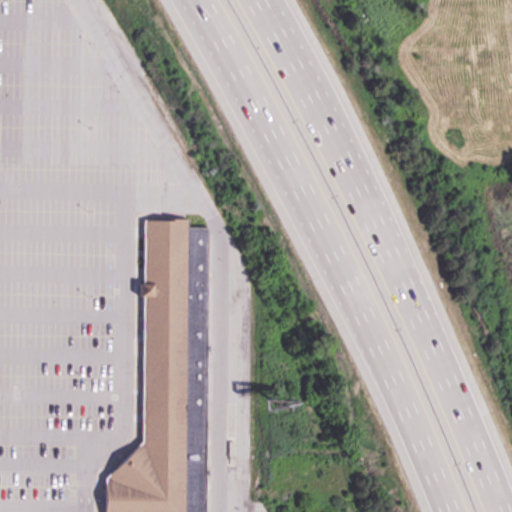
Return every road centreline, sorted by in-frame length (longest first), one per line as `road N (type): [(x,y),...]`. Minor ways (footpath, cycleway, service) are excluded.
road 1 (motorway): [(189,0),(379,360),(443,511)]
road 2 (motorway): [(509,511),(455,373),(273,0)]
